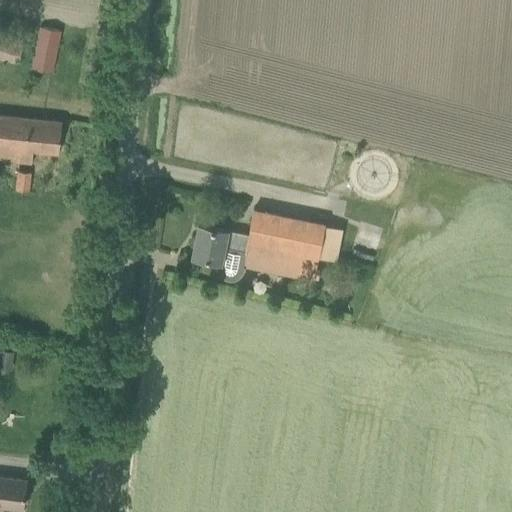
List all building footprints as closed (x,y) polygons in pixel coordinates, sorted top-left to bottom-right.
[(28,33),(0,24),(0,58),(18,64),(28,33)] [(34,68),(50,71),(59,29),(43,26),(34,68)] [(34,150),(39,151),(58,153),(62,121),(0,114),(0,158),(33,162),(34,150)] [(32,173),(17,171),(16,190),(30,191),(32,173)] [(193,255),(212,259),(219,261),(218,268),(218,273),(219,277),(223,280),(228,282),(233,282),(237,281),(240,278),(242,275),(243,272),(244,265),(315,279),(320,255),(335,258),(342,228),(326,224),(255,210),(250,234),(199,224),(193,255)] [(0,351),(0,368),(10,369),(11,353),(0,351)] [(0,506),(22,509),(25,479),(6,476),(0,475),(0,506)]
